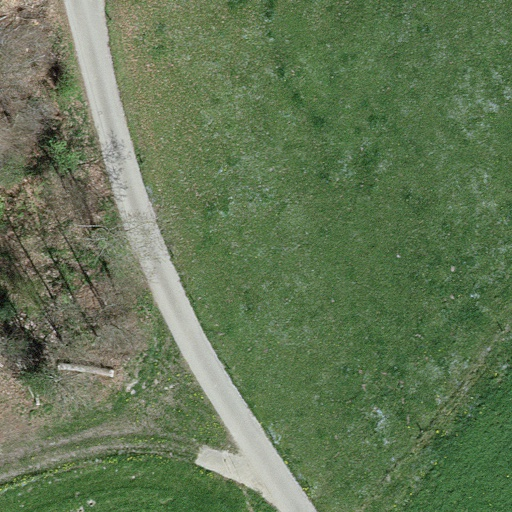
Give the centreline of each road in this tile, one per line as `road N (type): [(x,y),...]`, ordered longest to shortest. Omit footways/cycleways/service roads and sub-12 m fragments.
road 1 (unclassified): [(79,0),(128,201),(171,301),(299,511)]
road 2 (track): [(0,469),(133,437),(222,457),(298,509)]
